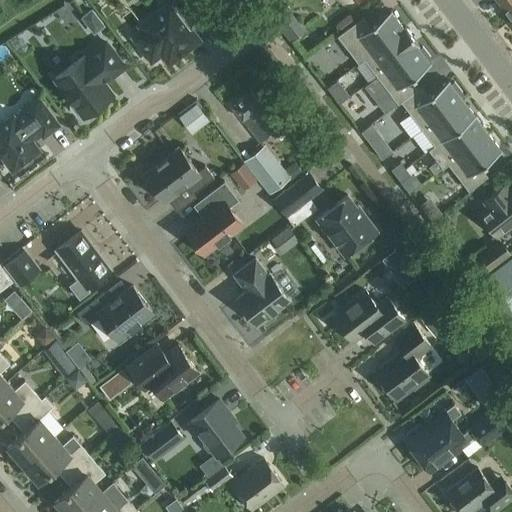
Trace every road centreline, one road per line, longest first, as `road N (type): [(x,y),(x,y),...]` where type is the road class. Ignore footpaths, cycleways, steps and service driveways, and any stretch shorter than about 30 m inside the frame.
road 1 (residential): [(83,161),(296,444)]
road 2 (residential): [(83,161),(262,29)]
road 3 (residential): [(302,511),(378,452),(422,511)]
